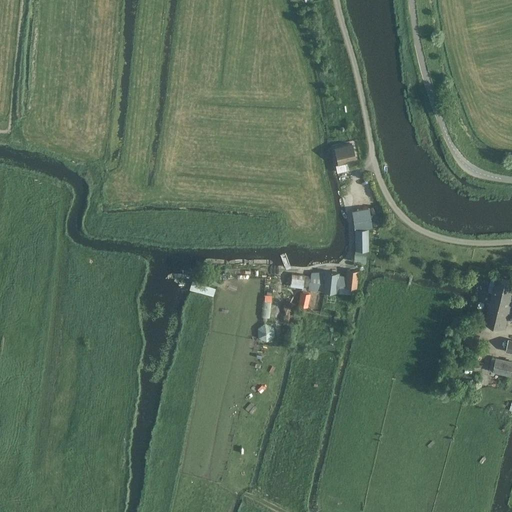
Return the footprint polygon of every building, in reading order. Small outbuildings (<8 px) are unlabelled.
[(348,165),(356,163),(352,144),(335,147),(339,163),(335,164),(337,171),(349,169),(348,165)] [(372,226),(368,208),(351,212),(355,229),(372,226)] [(355,229),(355,250),(367,250),(366,229),(355,229)] [(356,288),(358,270),(347,269),(345,287),(356,288)] [(325,271),(322,291),(335,293),(337,273),(325,271)] [(293,272),(291,284),(303,286),(306,274),(293,272)] [(511,300),(511,293),(511,281),(496,277),(485,323),(505,328),(511,301),(511,300)] [(309,304),(310,292),(301,291),(299,303),(309,304)] [(263,299),(262,315),(270,316),(271,300),(263,299)] [(264,321),(257,335),(269,341),(276,327),(264,321)] [(465,341),(474,342),(475,329),(466,328),(465,341)] [(511,370),(511,361),(492,357),(489,371),(511,376),(511,370)]
